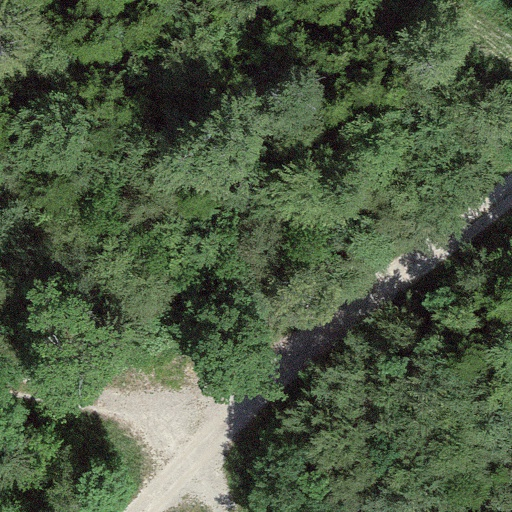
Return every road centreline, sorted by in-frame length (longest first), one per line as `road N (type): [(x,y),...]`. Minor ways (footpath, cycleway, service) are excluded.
road 1 (track): [(511,195),(286,380),(156,511)]
road 2 (track): [(0,392),(159,413),(219,511)]
